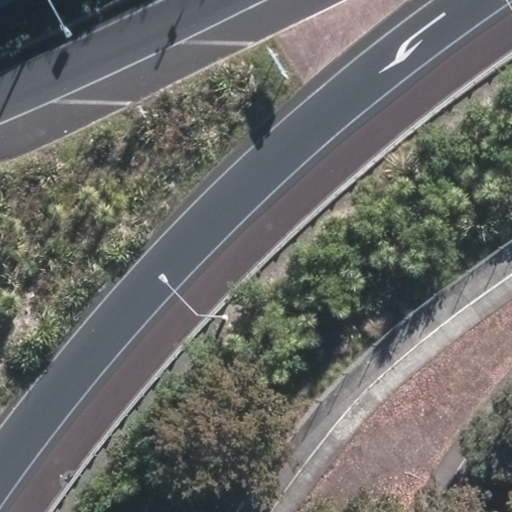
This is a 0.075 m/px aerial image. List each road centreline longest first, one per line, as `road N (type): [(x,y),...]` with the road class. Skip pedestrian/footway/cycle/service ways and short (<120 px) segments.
road 1 (motorway): [(495,0),(388,68),(167,271),(0,482)]
road 2 (motorway): [(277,0),(0,120)]
